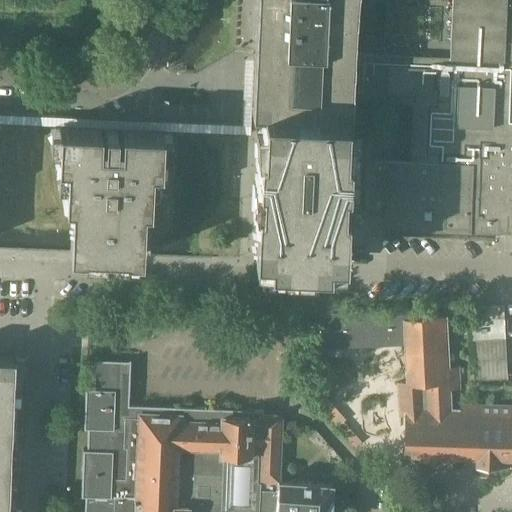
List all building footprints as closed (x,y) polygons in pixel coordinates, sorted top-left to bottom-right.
[(257,0),(252,109),(252,112),(255,113),(265,113),(263,150),(260,150),(259,152),(258,179),(258,181),(262,181),(261,206),(257,206),(256,218),(256,217),(255,242),(255,251),(270,252),(269,262),(271,262),(284,262),(314,264),(327,264),(329,264),(329,256),(329,255),(343,255),(344,256),(345,246),(345,243),(346,226),(346,222),(346,210),(346,208),(342,208),(343,185),(347,185),(347,183),(349,156),(349,154),(345,154),(346,131),(350,131),(350,129),(351,117),(351,100),(354,52),(354,37),(356,11),(356,0),(257,0)] [(511,0),(452,0),(450,57),(443,56),(354,53),(354,52),(351,100),(374,101),(413,102),(410,161),(371,159),(371,169),(388,170),(385,227),(496,232),(505,232),(511,232),(511,0)] [(117,150),(118,131),(106,130),(106,149),(101,149),(102,128),(61,126),(59,164),(67,164),(65,203),(72,203),(70,253),(86,254),(86,252),(126,254),(125,255),(142,256),(144,206),(151,207),(152,168),(162,168),(163,131),(123,129),(122,150),(117,150)] [(377,308),(319,311),(321,339),(406,334),(407,380),(398,381),(399,413),(404,413),(403,453),(475,455),(475,465),(498,466),(499,456),(511,456),(511,405),(461,403),(461,408),(450,408),(449,389),(460,388),(459,366),(448,366),(448,363),(447,353),(445,317),(428,318),(428,306),(377,308)] [(471,319),(504,318),(503,307),(471,309),(471,319)] [(503,318),(471,321),(475,380),(508,378),(507,373),(503,318)] [(0,511),(7,511),(14,355),(0,354),(0,511)] [(260,511),(273,511),(275,511),(279,479),(281,415),(259,414),(259,409),(254,409),(137,404),(137,405),(129,404),(129,396),(131,359),(129,359),(129,361),(92,359),(92,358),(91,357),(89,387),(85,387),(84,427),(88,427),(87,448),(83,448),(81,495),(85,495),(84,511),(220,511),(221,505),(260,508),(260,511)] [(327,399),(318,407),(337,428),(346,420),(327,399)] [(283,432),(289,432),(296,426),(296,420),(284,420),(283,432)] [(279,479),(275,511),(330,511),(332,482),(279,479)]
